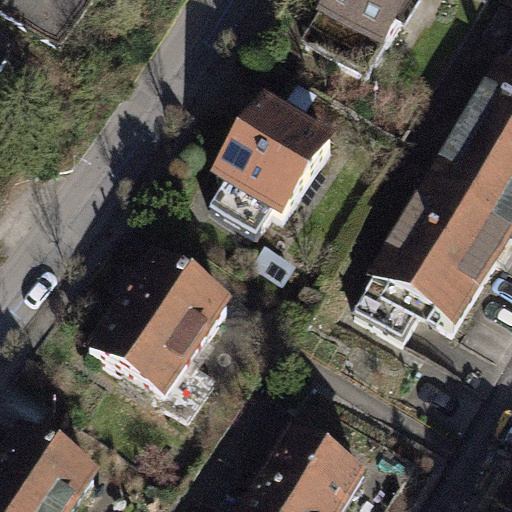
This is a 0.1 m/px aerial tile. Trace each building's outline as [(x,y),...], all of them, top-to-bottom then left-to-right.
[(323,0),(296,42),(333,65),(316,93),(360,122),(436,4),(459,18),(470,0),(323,0)] [(505,40),(511,28),(511,1),(509,0),(504,0),(487,29),(505,40)] [(0,126),(34,72),(0,50),(0,126)] [(511,77),(501,71),(420,197),(502,248),(511,232),(511,77)] [(344,154),(262,102),(204,191),(225,204),(219,214),(262,242),(268,232),(285,244),(344,154)] [(420,197),(341,323),(383,350),(402,320),(440,345),(502,248),(420,197)] [(221,301),(149,255),(85,354),(179,414),(207,370),(186,357),(221,301)] [(72,511),(98,480),(28,425),(0,461),(0,511),(72,511)] [(291,427),(258,475),(312,511),(356,511),(375,484),(291,427)] [(312,511),(258,475),(232,511),(312,511)]
